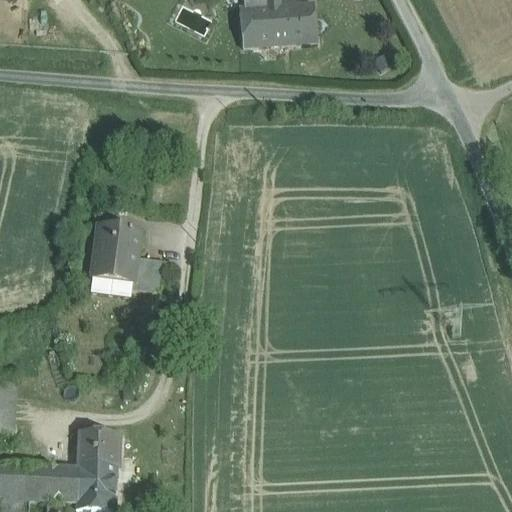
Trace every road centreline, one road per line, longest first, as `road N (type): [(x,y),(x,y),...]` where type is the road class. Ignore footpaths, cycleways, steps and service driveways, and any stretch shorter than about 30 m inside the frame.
road 1 (residential): [(0,72),(455,102)]
road 2 (residential): [(455,102),(511,252)]
